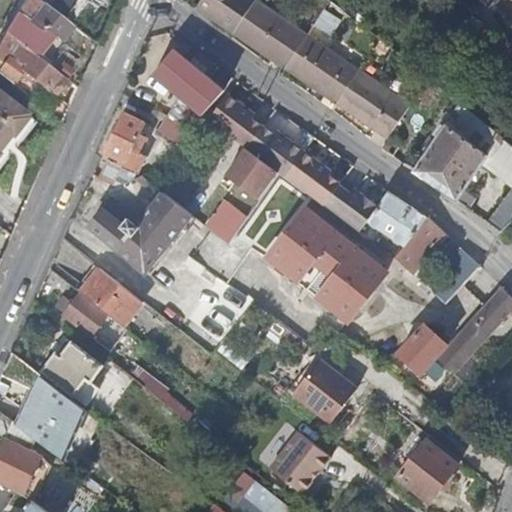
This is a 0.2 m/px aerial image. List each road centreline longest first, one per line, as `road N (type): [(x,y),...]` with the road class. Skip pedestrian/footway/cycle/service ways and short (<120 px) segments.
road 1 (residential): [(511,263),(163,0)]
road 2 (residential): [(145,0),(0,320)]
